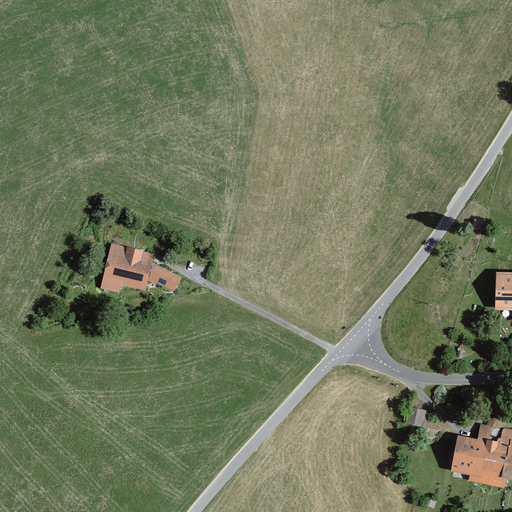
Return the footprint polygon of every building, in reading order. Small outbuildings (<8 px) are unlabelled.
[(171,265),(114,243),(97,287),(154,309),(171,265)] [(511,275),(495,276),(495,314),(511,313),(511,275)] [(407,423),(423,425),(425,408),(409,406),(407,423)] [(427,412),(423,424),(440,431),(445,418),(427,412)] [(511,434),(479,429),(476,444),(458,440),(452,475),(469,478),(468,484),(504,491),(506,483),(511,484),(511,434)]
